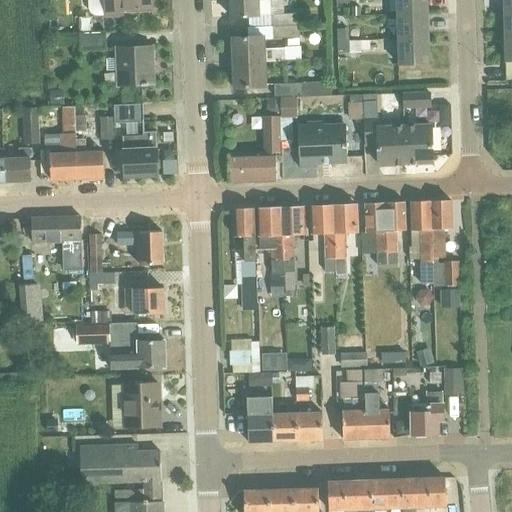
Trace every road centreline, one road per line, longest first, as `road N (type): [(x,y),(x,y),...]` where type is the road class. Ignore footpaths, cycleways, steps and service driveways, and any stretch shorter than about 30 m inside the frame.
road 1 (residential): [(472,188),(199,198)]
road 2 (residential): [(209,464),(199,198)]
road 3 (residential): [(209,464),(471,457)]
road 4 (residential): [(0,204),(199,198)]
road 5 (residential): [(199,198),(189,0)]
road 6 (residential): [(472,188),(461,0)]
